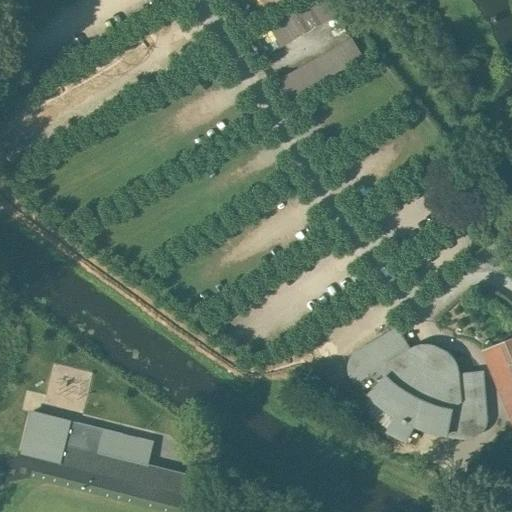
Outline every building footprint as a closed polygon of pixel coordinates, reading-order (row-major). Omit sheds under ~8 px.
[(327,0),(318,0),(291,16),(302,35),(336,14),(327,0)] [(291,41),(280,22),(269,29),(279,47),(291,41)] [(352,39),(314,60),(325,79),(363,57),(352,39)] [(314,60),(276,83),(287,102),(325,79),(314,60)] [(433,347),(420,347),(408,351),(396,330),(357,353),(351,359),(348,370),(352,380),(356,385),(366,396),(378,406),(394,418),(386,433),(403,442),(412,426),(432,434),(458,438),(467,438),(472,438),(474,436),(484,427),(485,418),(482,374),(457,376),(453,364),(446,354),(433,347)] [(511,344),(486,356),(511,417),(511,344)] [(43,435),(0,443),(0,467),(45,461),(183,493),(189,467),(43,435)]
